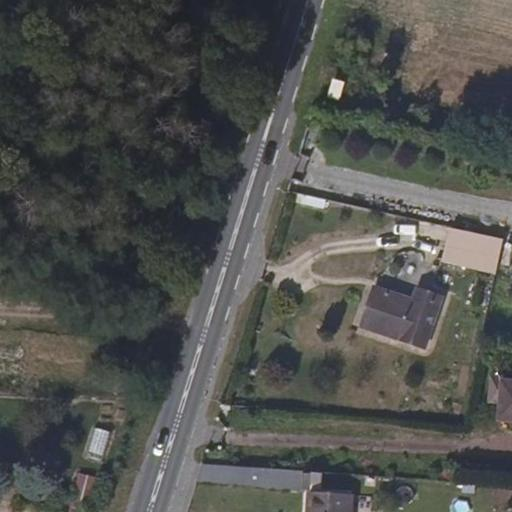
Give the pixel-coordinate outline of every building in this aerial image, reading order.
[(501,255),(506,235),(451,222),(446,242),(501,255)] [(397,336),(412,297),(375,282),(362,320),(397,336)] [(511,426),(511,382),(494,379),(485,421),(511,426)] [(254,402),(255,386),(231,384),(227,400),(254,402)] [(76,471),(70,511),(93,511),(98,474),(76,471)] [(269,508),(269,486),(226,484),(225,506),(269,508)] [(352,511),(354,494),(306,491),(305,511),(352,511)]
